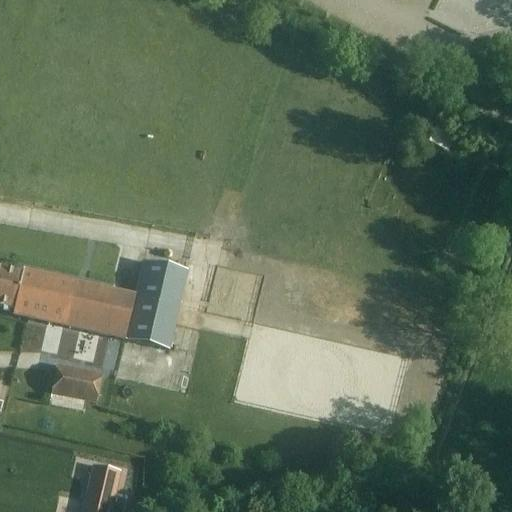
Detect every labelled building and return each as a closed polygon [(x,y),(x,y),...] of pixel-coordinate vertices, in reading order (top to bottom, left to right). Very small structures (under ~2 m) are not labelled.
[(432,116),(423,134),(432,139),(437,129),(446,134),(450,126),(432,116)] [(447,255),(440,271),(464,281),(471,266),(447,255)] [(0,271),(0,308),(13,312),(12,317),(168,352),(186,275),(142,265),(134,298),(22,272),(21,277),(0,271)] [(55,372),(49,407),(82,413),(84,403),(95,406),(101,377),(56,368),(55,372)] [(93,469),(82,511),(122,511),(123,508),(111,506),(119,475),(93,469)]
